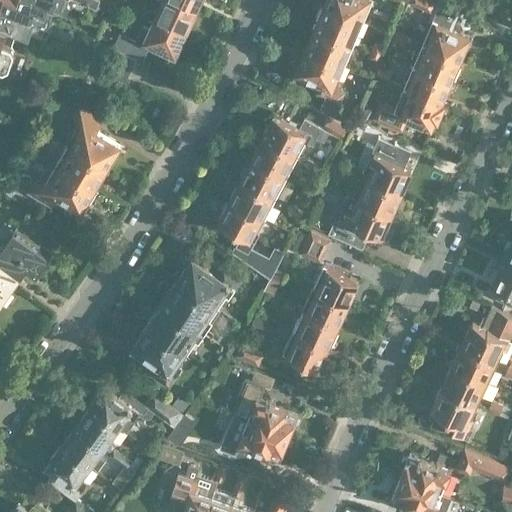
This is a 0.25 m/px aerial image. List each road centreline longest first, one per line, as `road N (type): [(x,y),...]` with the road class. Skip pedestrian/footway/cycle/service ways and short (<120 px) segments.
road 1 (residential): [(0,426),(203,126),(260,0)]
road 2 (residential): [(323,511),(511,80)]
